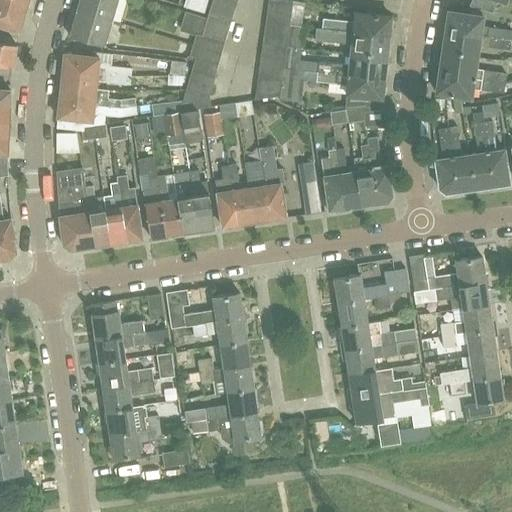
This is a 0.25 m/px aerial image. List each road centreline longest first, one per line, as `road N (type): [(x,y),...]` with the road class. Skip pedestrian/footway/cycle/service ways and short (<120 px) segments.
road 1 (residential): [(46,285),(421,229)]
road 2 (residential): [(46,285),(33,179),(40,57),(55,0)]
road 3 (residential): [(421,229),(407,116),(425,0)]
road 4 (residential): [(46,285),(81,511)]
